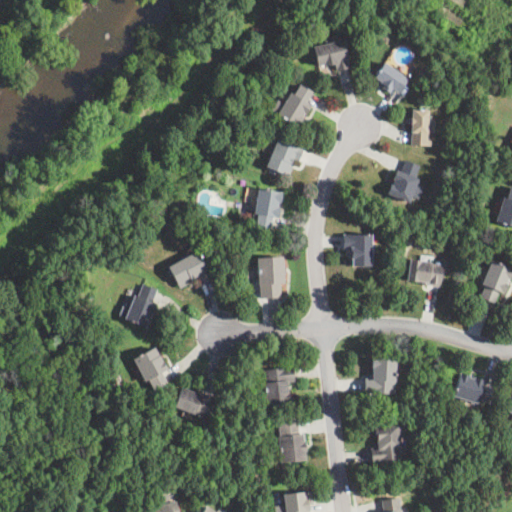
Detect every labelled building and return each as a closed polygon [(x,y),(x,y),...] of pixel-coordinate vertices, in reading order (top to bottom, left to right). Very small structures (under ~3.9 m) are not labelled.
[(351,68),(337,72),(335,64),(325,67),(325,65),(317,67),(313,47),(344,40),(351,68)] [(399,92),(393,88),(390,92),(375,83),(377,80),(373,77),(383,62),(408,78),(399,92)] [(307,103),(311,106),(306,114),(304,113),(301,117),(303,119),(298,128),(277,114),(271,110),(278,100),(284,104),(291,93),(293,95),(300,84),(313,92),(307,103)] [(429,120),(435,120),(434,133),(428,133),(427,133),(427,141),(431,141),(431,147),(411,145),(412,125),(411,124),(412,110),(429,110),(429,120)] [(304,149),(298,162),(293,159),(292,163),(294,164),(288,177),(266,167),(271,155),(268,154),(271,146),(274,147),(278,138),(304,149)] [(416,178),(419,179),(409,204),(387,194),(391,184),(392,185),(394,181),(392,180),(396,170),(401,172),(405,160),(420,166),(416,178)] [(511,227),(495,222),(503,197),(507,199),(511,186),(511,227)] [(280,203),(279,203),(278,208),(280,208),(278,218),(273,217),(271,229),(256,227),(258,214),(254,214),(258,189),(282,193),(280,203)] [(234,233),(225,232),(226,225),(235,226),(234,233)] [(416,233),(415,241),(408,240),(409,232),(416,233)] [(372,246),(375,246),(375,253),(372,253),(372,266),(352,266),(352,259),(351,259),(351,249),(343,249),(343,235),(372,235),(372,246)] [(197,284),(195,281),(180,289),(168,267),(198,251),(212,276),(197,284)] [(283,265),(285,265),(286,274),(284,274),(285,283),(281,283),(282,297),(261,299),(260,285),(256,282),(256,278),(258,275),(257,258),(283,256),(283,265)] [(440,287),(421,285),(421,284),(406,281),(409,259),(444,264),(440,287)] [(511,275),(510,280),(508,279),(506,284),(508,284),(504,294),(499,292),(494,304),(480,298),(485,286),(481,284),(491,260),(511,269),(511,275)] [(152,302),(156,304),(152,314),(152,313),(150,318),(151,319),(148,328),(119,316),(123,305),(129,308),(134,296),(138,297),(143,284),(157,290),(152,302)] [(159,355),(162,361),(163,360),(168,369),(162,372),(168,383),(154,391),(148,380),(145,382),(142,381),(141,377),(141,375),(133,359),(154,347),(159,355)] [(395,381),(396,381),(395,397),(364,395),(365,378),(372,379),(373,369),(372,369),(372,359),(397,361),(395,381)] [(289,392),(290,392),(291,402),(266,405),(262,371),(293,367),(295,381),(288,382),(289,392)] [(473,379),(474,377),(484,380),(483,385),(495,389),(491,404),(478,400),(477,404),(475,405),(471,404),(470,401),(452,396),(460,373),(469,376),(469,377),(473,379)] [(201,395),(202,392),(214,397),(206,419),(175,407),(182,388),(201,395)] [(222,422),(221,413),(230,413),(231,422),(222,422)] [(299,434),(303,433),(304,442),(305,442),(306,451),(305,452),(306,460),(281,463),(277,436),(279,436),(277,423),(298,420),(299,434)] [(403,460),(372,464),(370,449),(378,448),(377,439),(375,439),(374,428),(399,426),(403,460)] [(309,490),(311,502),(309,502),(309,511),(275,511),(274,505),(284,504),(283,493),(309,490)] [(170,501),(176,500),(178,511),(152,511),(151,505),(155,504),(153,494),(168,491),(170,501)] [(400,511),(382,511),(381,500),(398,498),(400,511)]
